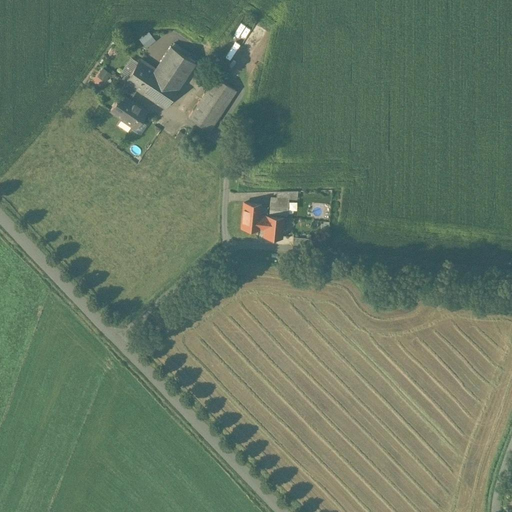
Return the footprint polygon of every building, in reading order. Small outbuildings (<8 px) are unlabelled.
[(147,48),(155,39),(147,31),(139,39),(147,48)] [(169,48),(153,71),(139,61),(124,83),(135,90),(162,109),(193,64),(169,48)] [(106,81),(110,72),(101,68),(97,77),(106,81)] [(213,78),(187,118),(207,132),(233,92),(213,78)] [(124,83),(117,93),(119,95),(120,94),(128,100),(135,90),(124,83)] [(120,94),(119,95),(109,110),(120,118),(119,119),(130,126),(135,118),(139,120),(145,111),(128,100),(120,94)] [(190,141),(177,133),(174,139),(186,147),(190,141)] [(276,198),(270,197),(269,213),(287,215),(289,199),(276,198)] [(260,205),(244,203),(242,227),(258,229),(260,205)] [(283,217),(274,216),(266,215),(264,235),(281,236),(283,217)]
